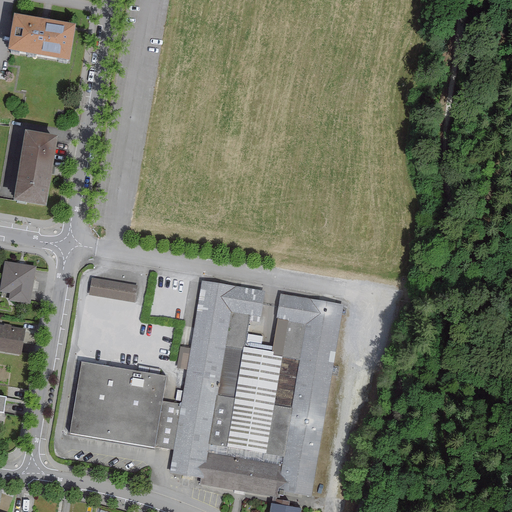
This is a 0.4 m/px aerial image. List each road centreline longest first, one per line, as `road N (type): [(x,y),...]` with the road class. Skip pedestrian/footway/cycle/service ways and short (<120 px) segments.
road 1 (track): [(466,0),(439,110),(443,280),(454,311),(448,511)]
road 2 (track): [(443,230),(356,511)]
road 3 (unknown): [(120,252),(163,0)]
road 4 (residential): [(110,0),(68,243)]
road 5 (residential): [(68,243),(27,475)]
road 6 (residential): [(184,511),(116,488),(27,475)]
road 7 (track): [(511,162),(443,280)]
